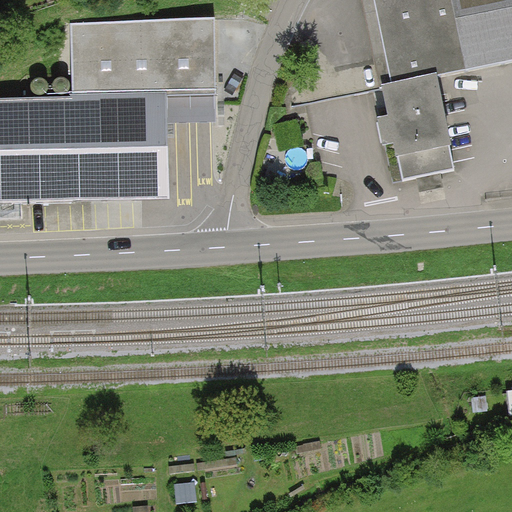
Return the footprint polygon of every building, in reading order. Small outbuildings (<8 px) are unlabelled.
[(511,0),(364,0),(403,186),(454,175),(434,81),(511,64),(511,0)] [(0,210),(72,209),(71,105),(0,105),(0,210)] [(296,447),(298,458),(325,452),(323,441),(296,447)] [(158,473),(175,472),(174,453),(157,454),(158,473)] [(196,480),(195,472),(174,476),(175,483),(196,480)]
